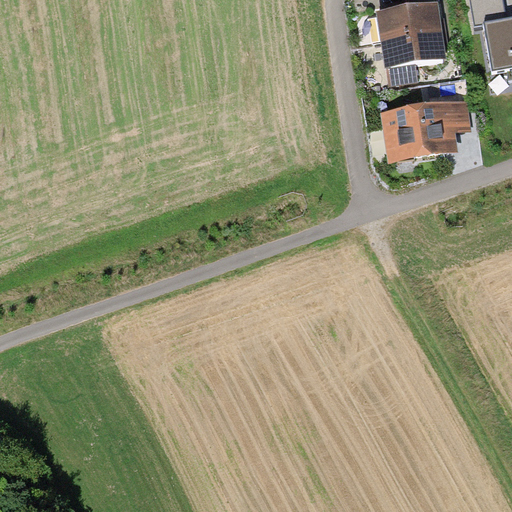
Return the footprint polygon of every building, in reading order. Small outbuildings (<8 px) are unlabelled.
[(506,21),(502,0),(471,0),(476,29),(484,27),(484,24),(506,21)] [(376,13),(380,40),(442,31),(441,24),(439,4),(376,13)] [(511,19),(506,21),(484,24),(484,27),(492,73),(511,70),(511,19)] [(443,39),(442,31),(380,40),(384,69),(446,60),(443,39)] [(416,67),(387,71),(389,88),(418,84),(416,67)] [(466,102),(380,114),(388,164),(458,154),(456,139),(456,135),(471,133),(466,102)]
